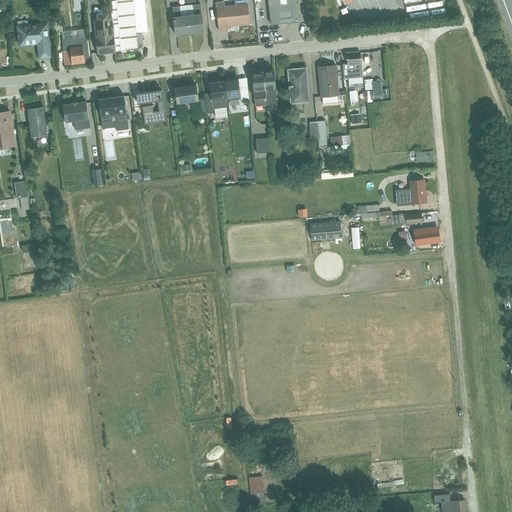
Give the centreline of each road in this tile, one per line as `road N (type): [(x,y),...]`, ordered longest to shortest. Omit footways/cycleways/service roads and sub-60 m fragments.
road 1 (track): [(474,511),(431,55),(422,36),(376,41)]
road 2 (residential): [(0,83),(376,41)]
